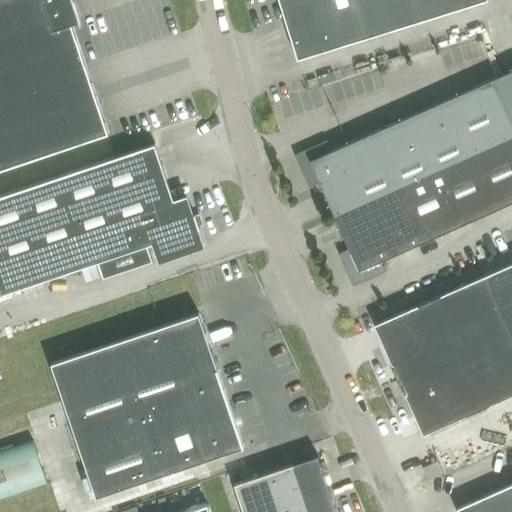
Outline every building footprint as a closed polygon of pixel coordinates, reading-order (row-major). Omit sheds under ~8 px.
[(0,0),(0,170),(109,134),(72,24),(78,22),(79,25),(80,24),(72,0),(0,0)] [(279,0),(298,59),(374,35),(412,23),(450,11),(485,0),(279,0)] [(302,164),(308,177),(311,182),(319,179),(334,214),(351,251),(343,255),(351,273),(356,271),(361,273),(363,278),(381,269),(378,262),(511,202),(511,120),(493,78),(329,152),(326,144),(307,152),(309,156),(307,162),(302,164)] [(175,203),(155,144),(0,196),(0,283),(3,293),(99,261),(104,276),(153,260),(148,244),(156,242),(161,257),(200,244),(195,229),(200,227),(195,213),(190,215),(185,200),(175,203)] [(507,247),(486,254),(491,270),(511,263),(507,247)] [(511,263),(484,276),(375,324),(393,364),(395,364),(401,378),(408,393),(406,394),(423,434),(511,394),(511,263)] [(199,313),(52,363),(97,496),(243,447),(243,448),(244,447),(199,313)] [(29,407),(10,411),(12,419),(31,415),(29,407)] [(33,440),(0,450),(0,497),(47,481),(33,440)] [(297,462),(234,484),(243,511),(336,511),(318,455),(297,462)] [(437,461),(423,468),(428,480),(443,473),(437,461)] [(511,511),(511,483),(456,508),(458,511),(511,511)]
